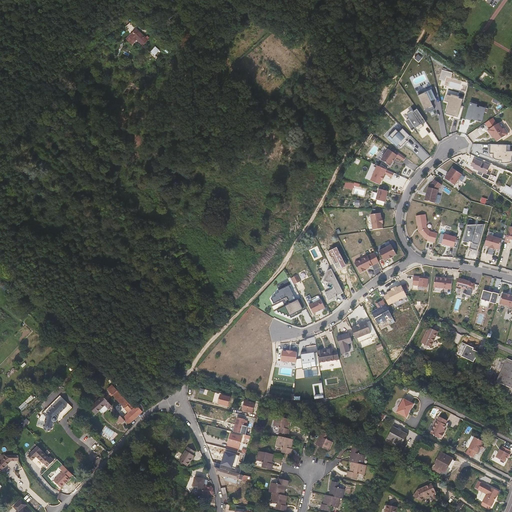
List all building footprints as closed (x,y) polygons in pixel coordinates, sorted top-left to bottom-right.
[(148,40),(136,28),(128,36),(127,38),(126,39),(132,45),(136,40),(143,46),(148,40)] [(325,52),(313,38),(307,44),(319,57),(325,52)] [(155,55),(159,50),(155,47),(151,51),(155,55)] [(434,90),(419,97),(428,115),(437,111),(433,102),(438,100),(434,90)] [(450,98),(446,97),(444,103),(448,104),(445,116),(452,118),(451,121),(459,123),(463,109),(462,108),(464,102),(460,101),(460,100),(450,97),(450,98)] [(480,123),(483,113),(486,114),(487,109),(481,108),(480,109),(479,109),(479,110),(474,108),(476,103),(470,101),(465,120),(469,122),(470,119),(476,121),(476,122),(480,123)] [(417,131),(424,127),(423,125),(426,123),(417,109),(413,112),(412,110),(406,115),(409,119),(405,122),(412,132),(414,130),(418,136),(419,135),(417,131)] [(493,117),(485,123),(490,130),(489,131),(494,138),(495,138),(498,142),(510,133),(506,129),(504,130),(500,124),(499,125),(493,117)] [(412,137),(405,130),(401,134),(398,131),(390,139),(393,142),(395,140),(402,149),(406,145),(409,142),(408,141),(412,137)] [(511,145),(492,144),(492,158),(501,161),(504,162),(504,164),(507,165),(511,164),(511,163),(511,145)] [(408,159),(399,153),(398,155),(391,151),(383,161),(392,168),(395,163),(396,161),(397,161),(399,158),(406,162),(407,161),(408,159)] [(485,163),(476,159),(473,167),(476,168),(475,170),(480,172),(479,175),(485,177),(486,174),(493,177),(496,169),(492,167),(493,167),(487,164),(485,169),(483,168),(485,163)] [(462,174),(452,168),(448,173),(445,179),(455,185),(462,174)] [(426,194),(425,201),(435,203),(438,190),(442,185),(435,180),(429,188),(428,187),(426,194)] [(388,191),(379,189),(376,200),(385,202),(386,197),(388,191)] [(381,213),(371,214),(373,230),(383,228),(382,223),(383,223),(383,218),(382,218),(381,213)] [(427,224),(425,214),(416,216),(417,225),(418,225),(419,231),(426,239),(428,240),(427,241),(435,243),(437,234),(430,232),(427,228),(426,224),(427,224)] [(476,250),(482,231),(484,225),(468,225),(467,226),(463,241),(469,242),(469,240),(473,241),(472,243),(471,243),(469,248),(473,249),(476,250)] [(456,237),(444,234),(442,244),(448,245),(454,247),(456,237)] [(488,235),(485,246),(489,247),(489,248),(491,248),(495,249),(499,250),(502,239),(488,235)] [(394,250),(391,245),(379,251),(384,261),(388,259),(391,258),(393,257),(393,256),(396,254),(394,250)] [(369,268),(368,267),(379,262),(375,253),(354,263),(359,272),(360,272),(360,273),(366,270),(365,270),(367,269),(369,268)] [(344,295),(332,269),(328,271),(323,281),(330,284),(333,285),(334,288),(333,291),(330,292),(329,292),(325,294),(329,303),(337,299),(337,295),(338,295),(339,297),(344,295)] [(295,272),(289,275),(293,281),(299,278),(295,272)] [(427,287),(428,279),(425,278),(425,277),(421,277),(413,276),(413,285),(419,285),(419,287),(427,287)] [(451,289),(452,279),(444,278),(435,277),(434,287),(451,289)] [(468,289),(470,282),(464,280),(459,278),(456,286),(468,289)] [(297,301),(289,286),(278,291),(278,293),(274,295),(275,297),(271,299),(274,304),(282,301),(285,307),(277,311),(279,313),(281,312),(282,315),(284,314),(285,316),(287,315),(288,317),(290,316),(291,319),(302,314),(301,312),(307,309),(301,299),(297,301)] [(409,301),(401,286),(397,288),(396,286),(391,289),(392,290),(388,293),(388,294),(384,296),(389,305),(393,303),(395,307),(409,301)] [(490,302),(496,304),(499,294),(492,292),(488,291),(483,290),(479,305),(488,308),(490,302)] [(506,295),(502,294),(499,304),(511,307),(511,296),(511,295),(509,295),(507,294),(506,295)] [(314,304),(310,306),(314,314),(318,312),(318,311),(321,309),(322,310),(326,308),(322,300),(314,304)] [(392,317),(383,301),(376,304),(378,309),(371,313),(378,325),(379,324),(380,325),(382,325),(385,324),(385,322),(385,321),(392,317)] [(357,326),(352,328),(356,338),(371,332),(367,322),(361,324),(361,323),(357,325),(357,326)] [(432,346),(438,332),(428,328),(422,341),(432,346)] [(349,333),(337,336),(342,353),(346,353),(350,350),(348,343),(352,342),(349,333)] [(375,346),(378,351),(384,349),(381,343),(375,346)] [(473,350),(473,348),(462,343),(457,354),(474,362),(478,353),(473,350)] [(322,350),(317,351),(319,362),(339,359),(337,350),(332,351),(332,349),(327,349),(327,352),(322,353),(322,350)] [(287,351),(282,351),(281,361),(297,362),(297,352),(293,352),(293,351),(287,351)] [(314,351),(301,353),(303,369),(311,367),(316,366),(314,351)] [(511,388),(511,360),(507,358),(496,382),(511,388)] [(129,404),(120,394),(112,385),(108,390),(102,395),(103,396),(107,401),(113,396),(128,413),(123,418),(125,421),(128,424),(135,418),(142,411),(137,406),(137,405),(132,410),(128,405),(129,404)] [(221,395),(220,397),(219,397),(217,404),(228,406),(230,397),(221,395)] [(104,413),(108,409),(109,409),(112,406),(107,401),(103,396),(90,408),(95,414),(99,411),(101,413),(104,413)] [(410,411),(414,404),(404,399),(396,412),(406,418),(410,411)] [(57,417),(67,407),(60,401),(45,416),(46,417),(44,425),(44,427),(44,428),(44,429),(45,429),(45,430),(46,430),(47,431),(48,431),(49,431),(50,430),(51,430),(52,429),(52,428),(52,427),(53,425),(54,422),(55,422),(56,421),(57,421),(57,420),(58,419),(57,418),(57,417)] [(252,413),(255,403),(245,401),(244,406),(243,410),(252,413)] [(123,418),(119,414),(114,420),(118,424),(119,424),(120,423),(122,424),(125,421),(123,418)] [(289,430),(288,430),(290,419),(276,416),(274,425),(279,427),(279,428),(280,428),(279,432),(288,434),(289,430)] [(235,421),(234,424),(235,425),(233,432),(245,435),(248,426),(247,426),(248,423),(247,423),(247,421),(244,420),(245,420),(236,417),(235,421)] [(445,430),(444,430),(446,425),(445,425),(446,423),(447,421),(439,417),(430,433),(439,438),(440,438),(441,438),(444,434),(444,433),(445,430)] [(511,431),(511,430),(511,420),(506,429),(503,434),(507,436),(509,437),(511,431)] [(402,443),(407,434),(402,432),(401,431),(397,429),(394,427),(391,432),(388,438),(398,444),(401,445),(402,443)] [(158,441),(155,439),(156,439),(152,437),(153,437),(149,434),(145,431),(140,438),(154,448),(158,442),(158,441)] [(322,432),(316,445),(328,450),(332,442),(326,439),(329,435),(322,432)] [(239,447),(242,437),(231,434),(230,439),(228,444),(239,447)] [(466,447),(469,448),(466,454),(473,458),(476,452),(478,453),(479,450),(480,450),(482,445),(483,443),(484,442),(471,435),(466,447)] [(292,450),(291,450),(293,439),(279,436),(277,445),(282,447),(282,448),(283,448),(282,452),(291,454),(292,450)] [(50,458),(42,451),(43,451),(38,446),(28,456),(32,461),(36,457),(44,464),(44,463),(48,467),(51,464),(54,461),(51,457),(50,458)] [(509,454),(510,451),(502,446),(501,450),(500,449),(496,457),(505,462),(507,458),(509,454)] [(187,466),(194,456),(192,455),(195,451),(191,449),(188,447),(186,450),(179,461),(187,466)] [(352,448),(349,461),(352,462),(363,464),(365,455),(358,454),(359,449),(352,448)] [(273,465),(271,465),(273,454),(259,451),(257,460),(263,462),(262,463),(263,463),(262,467),(272,469),(273,465)] [(448,467),(452,458),(441,452),(432,469),(440,473),(441,471),(441,470),(445,472),(448,467)] [(7,466),(11,461),(19,461),(19,455),(5,455),(5,457),(0,462),(0,472),(2,470),(7,466)] [(236,469),(239,458),(228,455),(226,460),(224,466),(236,469)] [(352,462),(350,472),(348,472),(347,477),(357,479),(357,474),(358,474),(359,473),(364,475),(366,465),(363,464),(352,462)] [(220,468),(215,467),(216,470),(217,473),(239,480),(241,480),(250,483),(250,477),(243,475),(240,474),(220,468)] [(197,492),(198,492),(198,494),(200,494),(200,493),(203,493),(213,495),(214,491),(213,491),(213,488),(212,487),(212,486),(207,485),(207,480),(204,480),(205,477),(197,476),(197,478),(194,477),(193,486),(198,486),(197,492)] [(284,495),(286,485),(287,485),(288,481),(279,479),(278,483),(277,483),(277,484),(271,483),(269,492),(273,493),(284,495)] [(339,483),(332,482),(329,496),(340,498),(342,499),(344,490),(338,488),(339,483)] [(495,499),(499,492),(482,482),(478,490),(487,494),(483,502),(491,507),(495,499)] [(434,494),(436,493),(432,483),(418,490),(413,496),(421,502),(424,498),(430,495),(431,496),(434,494)] [(64,502),(67,495),(60,493),(58,500),(64,502)] [(325,495),(323,505),(322,505),(321,509),(330,511),(331,507),(332,507),(332,506),(338,507),(340,498),(329,496),(325,495)] [(28,511),(24,508),(27,505),(22,499),(14,507),(18,511),(28,511)]
